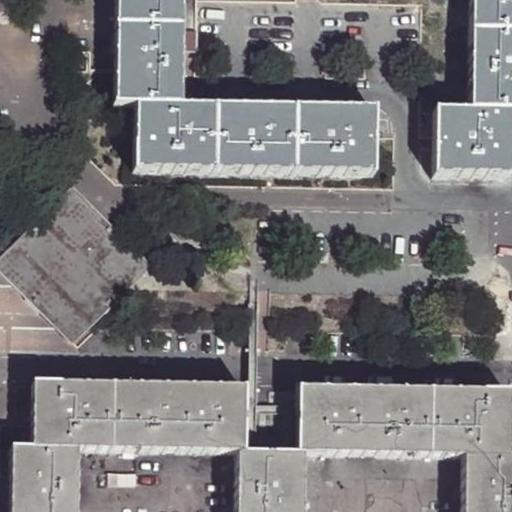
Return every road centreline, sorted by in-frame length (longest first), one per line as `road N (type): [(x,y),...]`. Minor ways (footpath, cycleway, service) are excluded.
road 1 (residential): [(511,376),(0,368)]
road 2 (residential): [(511,196),(404,195),(405,92),(212,89)]
